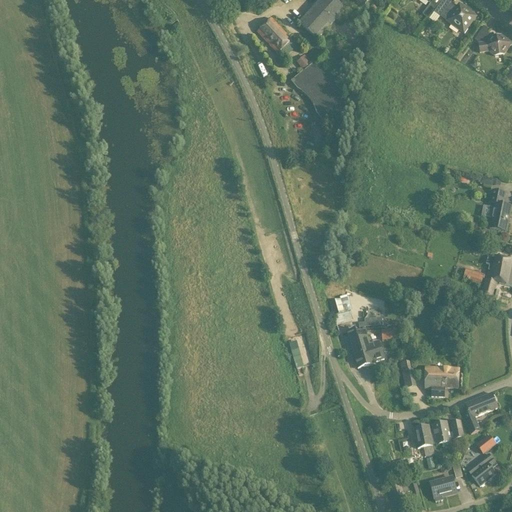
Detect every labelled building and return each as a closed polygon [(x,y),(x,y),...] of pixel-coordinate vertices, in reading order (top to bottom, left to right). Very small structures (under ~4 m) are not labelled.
[(317,41),(345,11),(333,0),(320,0),(298,24),(317,41)] [(434,13),(437,15),(438,15),(441,17),(447,22),(463,34),(475,18),(459,6),(457,10),(450,5),(452,2),(448,0),(443,0),(437,9),(434,13)] [(434,13),(437,9),(431,4),(423,15),(429,20),(434,13)] [(400,27),(404,21),(398,17),(394,22),(400,27)] [(278,54),(292,41),(271,20),(257,33),(278,54)] [(500,36),(492,38),(488,35),(487,30),(484,27),(475,41),(478,43),(478,46),(480,54),(488,52),(495,57),(503,56),(511,45),(500,36)] [(304,57),(297,63),(303,71),(310,65),(304,57)] [(338,92),(326,77),(316,63),(292,82),(297,90),(302,92),(304,94),(307,97),(309,100),(311,102),(313,105),(314,108),(316,111),(317,114),(322,122),(346,102),(338,92)] [(326,77),(338,92),(348,85),(335,69),(326,77)] [(481,176),(479,183),(491,185),(492,179),(481,176)] [(506,232),(511,207),(503,206),(505,194),(492,191),(490,204),(494,204),(489,229),(506,232)] [(497,284),(503,259),(488,255),(486,265),(490,266),(482,296),(496,300),(498,292),(494,291),(496,284),(497,284)] [(497,284),(511,288),(511,286),(511,261),(503,259),(497,284)] [(485,276),(466,270),(458,268),(456,276),(463,279),(481,285),(482,281),(484,281),(485,276)] [(333,317),(344,314),(351,312),(350,307),(347,296),(340,298),(340,300),(329,304),(333,317)] [(366,366),(366,364),(356,331),(355,330),(346,332),(358,369),(366,366)] [(395,330),(381,331),(382,342),(396,340),(395,330)] [(366,364),(366,366),(375,364),(375,362),(384,359),(379,342),(370,345),(365,331),(356,331),(366,364)] [(303,366),(300,356),(293,357),(296,368),(296,369),(303,367),(303,366)] [(416,388),(413,370),(411,371),(409,363),(400,364),(405,391),(416,388)] [(459,370),(448,369),(426,369),(425,390),(431,390),(431,397),(444,398),(445,388),(458,389),(459,370)] [(466,405),(469,413),(462,416),(471,437),(481,432),(475,419),(498,409),(491,394),(466,405)] [(442,444),(442,445),(451,443),(451,440),(454,440),(454,441),(464,439),(462,433),(460,422),(453,424),(447,425),(447,422),(432,426),(436,445),(442,444)] [(425,457),(434,455),(428,427),(414,430),(418,449),(424,448),(425,457)] [(489,437),(477,446),(483,454),(495,445),(489,437)] [(479,463),(482,468),(475,473),(472,469),(468,472),(480,488),(496,475),(491,469),(496,465),(489,455),(479,463)] [(429,470),(434,468),(432,458),(426,459),(429,470)] [(410,474),(407,461),(391,465),(393,478),(410,474)] [(456,479),(462,477),(459,467),(453,468),(456,479)] [(452,479),(430,485),(434,500),(435,500),(435,503),(442,501),(442,498),(443,498),(442,496),(447,495),(447,497),(456,494),(452,479)] [(410,505),(407,498),(410,497),(409,494),(410,494),(407,485),(402,487),(401,484),(387,489),(391,502),(391,503),(394,511),(410,505)] [(412,497),(413,496),(415,503),(422,501),(417,485),(409,488),(412,497)]
